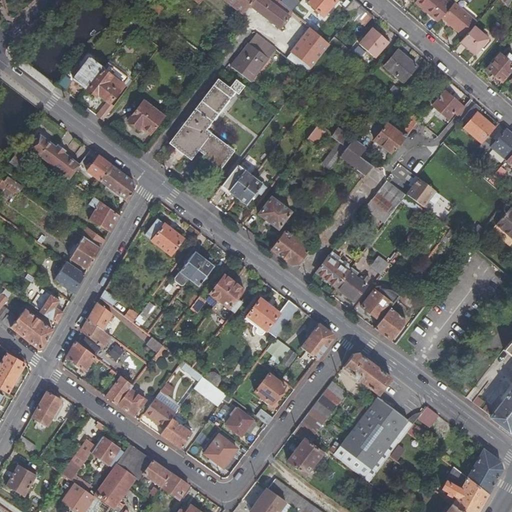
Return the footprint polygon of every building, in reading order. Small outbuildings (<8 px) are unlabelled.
[(156,21),(163,11),(148,0),(143,0),(137,3),(135,5),(156,21)] [(226,0),(244,13),(251,5),(254,0),(195,0),(200,4),(202,0),(226,0)] [(268,0),(254,0),(251,5),(281,28),(290,17),(268,0)] [(268,0),(290,17),(294,12),(277,0),(268,0)] [(339,1),(337,0),(309,0),(307,3),(324,18),(339,1)] [(353,0),(346,10),(353,16),(361,5),(355,0),(353,0)] [(414,0),(412,2),(428,15),(429,15),(436,21),(438,18),(448,6),(440,0),(414,0)] [(474,21),(451,2),(448,6),(438,18),(460,36),(470,26),(474,21)] [(361,5),(353,16),(365,26),(367,24),(370,25),(377,18),(361,5)] [(471,52),(484,37),(470,26),(460,36),(457,40),(471,52)] [(312,29),(289,58),(307,72),(328,44),(312,29)] [(360,45),(375,58),(389,42),(373,29),(360,45)] [(257,48),(263,40),(256,34),(249,43),(257,48)] [(337,52),(343,46),(333,38),(328,44),(337,52)] [(263,40),(257,48),(249,43),(231,67),(251,83),(276,50),(263,40)] [(357,68),(362,62),(343,46),(337,52),(357,68)] [(415,65),(397,49),(383,65),(402,81),(415,65)] [(506,52),(502,56),(498,52),(485,67),(493,74),(492,76),(498,82),(508,71),(511,74),(511,72),(511,64),(508,61),(511,57),(506,52)] [(109,104),(123,86),(102,71),(103,69),(85,55),(66,75),(96,97),(95,98),(99,101),(102,98),(109,104)] [(357,68),(360,71),(365,65),(362,62),(357,68)] [(127,80),(107,64),(103,69),(102,71),(123,86),(127,80)] [(228,88),(216,79),(169,143),(191,159),(198,149),(222,167),(236,148),(208,126),(233,92),(237,95),(243,87),(235,80),(228,88)] [(386,93),(394,100),(395,100),(401,93),(391,86),(386,93)] [(449,119),(454,113),(457,115),(464,107),(445,92),(433,106),(449,119)] [(164,116),(144,100),(128,121),(139,129),(140,127),(150,134),(164,116)] [(477,113),(481,108),(475,104),(465,116),(469,119),(463,128),(481,144),(482,143),(489,134),(494,128),(477,113)] [(397,126),(407,133),(416,121),(406,114),(397,126)] [(373,140),(380,146),(384,148),(391,154),(404,138),(385,124),(373,140)] [(315,127),(305,140),(312,145),(321,132),(315,127)] [(360,151),(334,130),(329,138),(338,145),(344,150),(355,159),(360,151)] [(501,134),(497,139),(495,142),(492,145),(503,155),(508,159),(511,154),(511,135),(510,134),(505,130),(501,134)] [(489,149),(492,145),(495,142),(493,140),(494,138),(489,134),(482,143),(489,149)] [(29,150),(68,179),(79,165),(65,155),(66,153),(56,145),(55,147),(39,136),(29,150)] [(344,150),(338,145),(324,163),(330,168),(333,164),(337,158),(344,150)] [(344,150),(337,158),(358,174),(355,177),(359,180),(368,169),(355,159),(344,150)] [(86,172),(98,182),(110,165),(98,155),(97,155),(86,172)] [(506,162),(508,159),(503,155),(487,173),(484,171),(481,176),(488,183),(503,166),(506,162)] [(110,165),(98,182),(125,203),(126,203),(133,189),(134,183),(110,165)] [(221,186),(237,198),(252,177),(237,166),(221,186)] [(488,183),(493,187),(508,170),(503,166),(488,183)] [(5,175),(0,180),(0,190),(10,199),(19,189),(5,175)] [(252,177),(237,198),(245,204),(255,191),(260,194),(265,187),(252,177)] [(363,208),(383,224),(405,195),(385,179),(376,190),(363,208)] [(417,179),(405,195),(422,208),(434,192),(417,179)] [(290,211),(270,197),(257,213),(277,228),(290,211)] [(92,198),(90,201),(87,205),(94,210),(88,217),(109,233),(118,217),(113,213),(92,198)] [(511,210),(509,209),(495,225),(509,238),(511,234),(511,210)] [(323,228),(299,210),(295,215),(319,234),(323,228)] [(316,237),(319,234),(295,215),(292,219),(316,237)] [(145,236),(171,255),(183,239),(157,220),(145,236)] [(77,233),(82,237),(99,249),(104,241),(83,225),(77,233)] [(450,234),(458,240),(460,237),(452,231),(450,234)] [(280,235),(270,248),(281,257),(292,265),(296,264),(304,253),(280,235)] [(99,249),(82,237),(69,260),(87,272),(94,259),(99,249)] [(315,271),(335,287),(350,268),(338,259),(339,257),(331,251),(315,271)] [(194,253),(179,272),(189,280),(204,260),(194,253)] [(388,265),(380,276),(382,278),(398,256),(396,254),(388,265)] [(369,268),(380,276),(388,265),(377,257),(369,268)] [(198,287),(213,267),(204,260),(189,280),(198,287)] [(20,269),(32,278),(37,271),(24,263),(20,269)] [(84,276),(67,263),(53,283),(73,296),(77,288),(84,276)] [(351,266),(350,268),(335,287),(353,301),(366,284),(365,283),(370,278),(367,275),(363,281),(355,275),(358,271),(351,266)] [(219,302),(233,283),(224,276),(209,295),(219,302)] [(237,299),(243,290),(233,283),(219,302),(233,313),(236,309),(242,303),(237,299)] [(390,303),(373,290),(360,307),(378,320),(390,303)] [(99,299),(111,308),(116,301),(104,292),(99,299)] [(191,307),(198,298),(191,293),(184,302),(191,307)] [(49,297),(38,314),(56,326),(62,314),(55,309),(58,303),(49,297)] [(191,307),(189,309),(196,314),(205,302),(199,297),(198,298),(191,307)] [(247,318),(276,339),(299,309),(289,301),(279,315),(260,301),(247,318)] [(87,321),(100,331),(111,315),(96,304),(92,312),(87,321)] [(0,308),(0,319),(9,327),(14,322),(6,314),(9,311),(2,306),(0,308)] [(407,322),(390,309),(375,329),(383,335),(392,342),(407,322)] [(123,317),(132,323),(137,316),(128,310),(123,317)] [(25,311),(14,322),(9,327),(37,349),(42,349),(49,337),(52,333),(25,311)] [(139,329),(146,319),(139,314),(137,316),(132,323),(139,329)] [(107,339),(109,341),(111,339),(100,331),(87,321),(80,332),(96,344),(101,338),(106,341),(107,339)] [(319,324),(301,347),(318,361),(333,340),(333,334),(319,324)] [(415,348),(426,334),(417,328),(406,341),(415,348)] [(146,345),(157,354),(162,347),(161,346),(151,338),(146,345)] [(511,338),(503,349),(503,350),(505,352),(511,357),(511,338)] [(282,362),(291,350),(276,339),(267,351),(282,362)] [(64,359),(83,372),(91,361),(94,357),(75,341),(67,355),(64,359)] [(107,354),(115,360),(123,350),(115,344),(107,354)] [(166,350),(162,347),(157,354),(151,360),(156,363),(166,350)] [(353,354),(343,367),(379,394),(391,379),(371,363),(358,353),(353,354)] [(0,364),(0,391),(7,395),(23,366),(5,356),(0,364)] [(181,360),(176,366),(195,381),(200,375),(181,360)] [(255,393),(271,405),(285,387),(269,375),(255,393)] [(205,379),(216,387),(218,384),(207,376),(205,379)] [(128,389),(130,386),(119,377),(102,396),(109,401),(115,405),(128,389)] [(193,389),(218,407),(226,395),(216,387),(205,379),(202,377),(193,389)] [(333,380),(297,427),(310,437),(312,438),(348,391),(333,380)] [(145,400),(128,389),(115,405),(127,413),(132,417),(145,400)] [(511,390),(491,418),(511,433),(511,390)] [(45,392),(31,417),(47,426),(61,401),(45,392)] [(171,419),(175,413),(155,397),(142,414),(163,430),(171,419)] [(371,469),(408,421),(377,397),(339,445),(371,469)] [(428,407),(425,408),(417,418),(430,428),(439,416),(428,407)] [(241,436),(252,421),(237,409),(225,425),(241,436)] [(261,410),(256,417),(267,426),(273,419),(261,410)] [(180,449),(192,433),(171,419),(163,430),(159,435),(170,443),(180,449)] [(407,431),(412,425),(408,421),(371,469),(339,445),(333,454),(368,482),(389,454),(407,431)] [(407,431),(417,439),(424,431),(413,423),(412,425),(407,431)] [(323,453),(307,441),(310,437),(297,427),(292,433),(303,441),(287,461),(306,476),(323,453)] [(235,449),(218,435),(204,454),(222,467),(235,449)] [(96,446),(92,453),(109,465),(120,449),(103,437),(96,446)] [(92,453),(96,446),(87,440),(63,475),(72,481),(92,453)] [(116,464),(122,468),(131,456),(129,454),(134,447),(129,444),(116,464)] [(129,454),(131,456),(122,468),(132,475),(146,455),(134,447),(129,454)] [(502,463),(484,450),(468,479),(488,495),(503,471),(502,463)] [(138,480),(143,472),(152,460),(149,458),(146,455),(132,475),(136,478),(138,480)] [(435,462),(441,467),(445,461),(440,457),(435,462)] [(170,472),(152,460),(143,472),(161,485),(170,472)] [(122,468),(116,464),(93,496),(110,507),(132,475),(122,468)] [(24,498),(36,476),(18,466),(5,487),(24,498)] [(478,511),(482,507),(488,495),(468,479),(453,467),(441,490),(447,493),(446,495),(451,498),(452,496),(456,499),(452,505),(460,511),(478,511)] [(180,479),(170,472),(161,485),(180,498),(189,485),(180,479)] [(114,509),(136,478),(132,475),(110,507),(114,509)] [(422,481),(418,478),(414,482),(423,489),(427,485),(422,481)] [(268,489),(288,503),(299,511),(320,511),(275,480),(268,489)] [(61,500),(78,511),(81,511),(93,496),(74,482),(61,500)] [(153,498),(159,489),(154,486),(150,492),(151,493),(150,496),(153,498)] [(268,489),(267,488),(250,511),(251,511),(281,511),(288,503),(268,489)]
